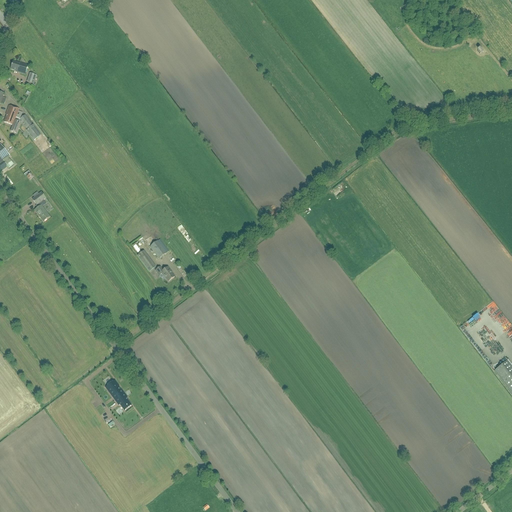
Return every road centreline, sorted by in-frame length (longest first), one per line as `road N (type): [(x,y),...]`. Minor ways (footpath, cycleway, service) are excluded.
road 1 (track): [(511,109),(400,129),(204,278)]
road 2 (unclassified): [(237,511),(114,346)]
road 3 (unclassified): [(114,346),(0,190)]
